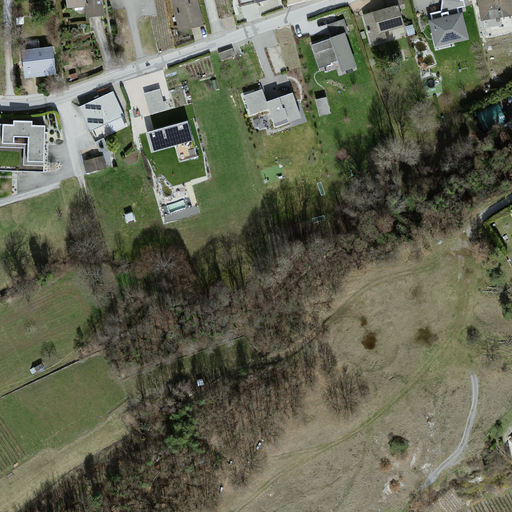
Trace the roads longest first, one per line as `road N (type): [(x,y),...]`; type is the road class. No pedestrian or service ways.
road 1 (residential): [(337,0),(57,98),(0,99)]
road 2 (track): [(237,511),(275,477),(394,401),(440,354),(462,316)]
road 3 (track): [(460,241),(471,421),(402,511)]
